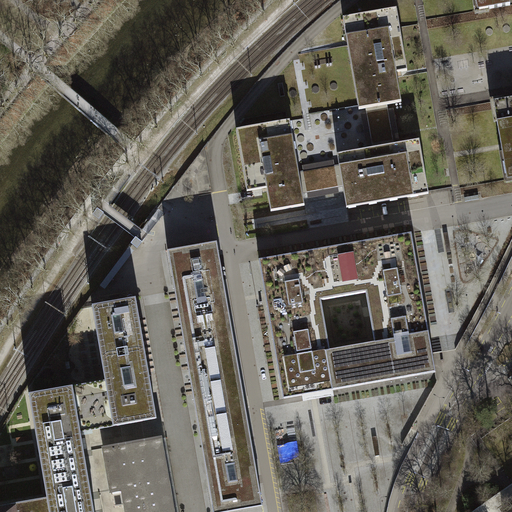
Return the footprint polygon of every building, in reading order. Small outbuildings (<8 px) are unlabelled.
[(475,0),(478,11),(510,5),(509,0),(475,0)] [(359,110),(366,108),(373,148),(393,145),(387,105),(401,102),(396,73),(407,71),(397,10),(343,19),(359,110)] [(511,98),(494,102),(507,180),(511,179),(511,98)] [(299,173),(290,121),(236,130),(247,191),(267,188),(271,212),(305,206),(302,193),(324,189),(332,187),(343,186),(339,166),(299,173)] [(429,194),(419,140),(393,145),(373,148),(337,154),(339,166),(343,186),(347,208),(429,194)] [(265,295),(283,399),(313,394),(436,372),(411,234),(259,260),(265,295)] [(226,511),(263,506),(217,242),(168,251),(213,511),(226,511)] [(129,247),(100,285),(105,289),(134,251),(129,247)] [(113,426),(157,419),(149,375),(136,298),(92,306),(105,381),(113,426)] [(105,381),(73,386),(81,432),(113,426),(105,381)] [(94,511),(81,432),(73,386),(29,394),(47,497),(49,511),(94,511)] [(127,511),(172,511),(160,438),(104,448),(112,492),(124,490),(127,511)] [(49,511),(47,497),(0,505),(0,511),(49,511)] [(493,511),(486,502),(472,511),(471,511),(493,511)]
